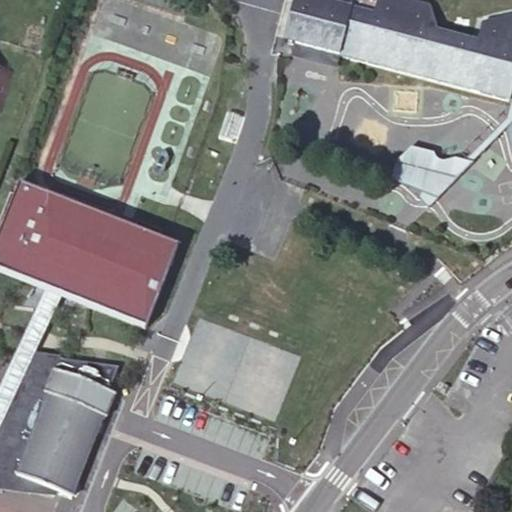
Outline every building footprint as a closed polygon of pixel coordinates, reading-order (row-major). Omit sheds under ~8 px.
[(511,20),(480,28),(475,46),(437,36),(430,12),(385,0),(293,0),(294,0),(282,48),(292,51),(291,59),(337,70),(338,63),(509,108),(511,100),(511,128),(508,132),(511,146),(511,20)] [(0,114),(12,78),(0,74),(0,114)] [(444,191),(511,122),(511,110),(437,184),(444,191)] [(446,193),(444,191),(437,184),(435,182),(420,186),(416,202),(428,213),(442,209),(446,193)] [(172,256),(20,194),(0,242),(0,274),(38,290),(53,297),(140,332),(172,256)] [(37,366),(26,364),(53,297),(38,290),(0,382),(0,496),(55,502),(57,497),(17,481),(18,479),(0,472),(0,420),(9,399),(17,403),(20,396),(25,398),(37,366)] [(108,377),(37,366),(25,398),(20,396),(17,403),(9,399),(0,420),(0,472),(18,479),(17,481),(57,497),(70,503),(102,420),(104,420),(112,401),(101,397),(108,377)]
